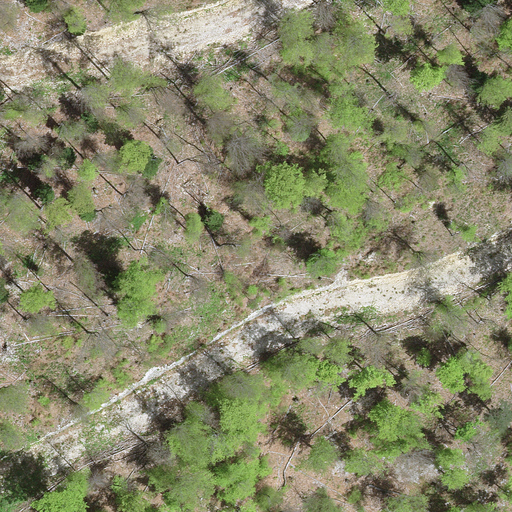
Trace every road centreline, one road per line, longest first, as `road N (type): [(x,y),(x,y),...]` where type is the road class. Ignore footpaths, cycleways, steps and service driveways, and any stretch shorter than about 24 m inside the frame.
road 1 (track): [(511,243),(422,281),(277,320),(0,484)]
road 2 (track): [(268,0),(0,79)]
